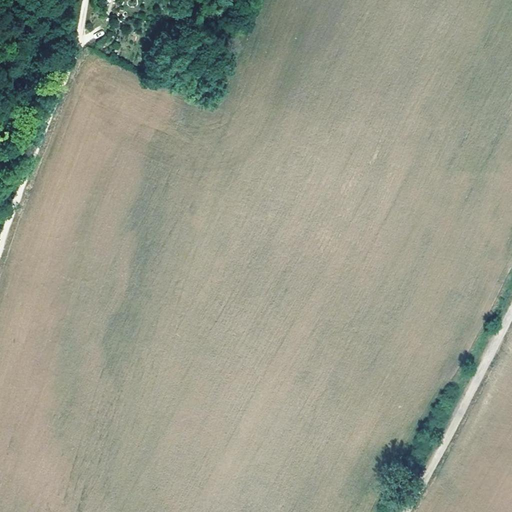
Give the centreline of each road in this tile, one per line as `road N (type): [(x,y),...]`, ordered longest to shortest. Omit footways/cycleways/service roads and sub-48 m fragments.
road 1 (track): [(82,0),(75,52),(0,249)]
road 2 (unclassified): [(511,307),(403,511)]
